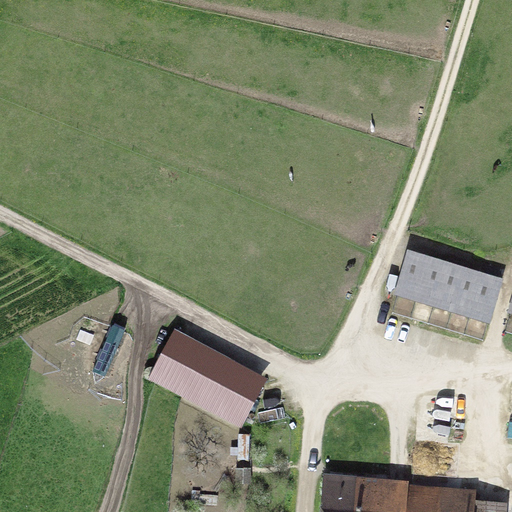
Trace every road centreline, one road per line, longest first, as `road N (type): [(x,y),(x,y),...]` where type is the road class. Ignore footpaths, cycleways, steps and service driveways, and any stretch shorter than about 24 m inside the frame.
road 1 (track): [(470,0),(419,172),(329,376)]
road 2 (track): [(0,212),(290,364),(329,376)]
road 3 (track): [(329,376),(511,369)]
road 4 (track): [(329,376),(315,417),(303,511)]
